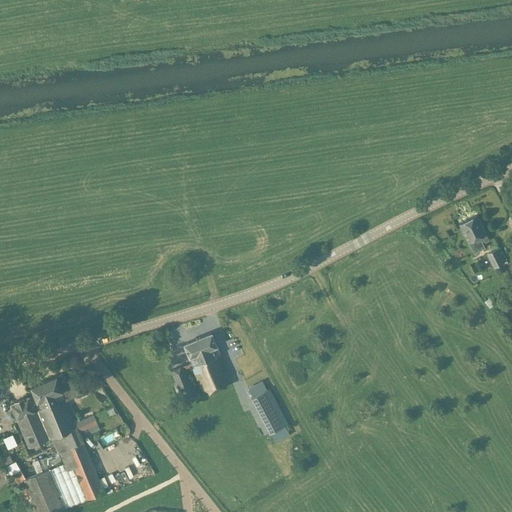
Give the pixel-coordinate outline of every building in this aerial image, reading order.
[(477,214),(460,223),(471,246),(474,253),(485,247),(483,243),(490,239),(486,233),(486,232),(477,214)] [(497,248),(487,254),(490,260),(494,267),(503,262),(504,262),(497,248)] [(485,302),(490,308),(495,305),(489,298),(485,302)] [(177,382),(174,383),(180,398),(196,391),(187,367),(193,365),(203,389),(230,377),(212,332),(184,343),(192,362),(172,370),(177,382)] [(65,376),(64,373),(32,387),(38,401),(39,400),(41,405),(38,407),(51,438),(52,437),(58,452),(60,451),(64,462),(65,462),(67,469),(74,466),(80,481),(79,481),(81,485),(68,490),(65,484),(61,486),(53,467),(51,468),(50,467),(26,478),(21,469),(12,474),(21,489),(22,489),(26,500),(32,497),(38,511),(55,511),(74,505),(74,504),(87,499),(92,497),(94,500),(102,497),(100,493),(105,491),(84,441),(80,430),(98,422),(94,414),(76,422),(62,391),(68,388),(66,384),(68,384),(67,381),(68,381),(65,376)] [(269,388),(251,398),(276,445),(292,436),(286,425),(288,424),(269,388)] [(11,404),(29,447),(51,438),(38,407),(34,408),(29,396),(24,398),(24,397),(16,401),(16,402),(11,404)] [(101,500),(105,508),(119,502),(115,493),(101,500)]
